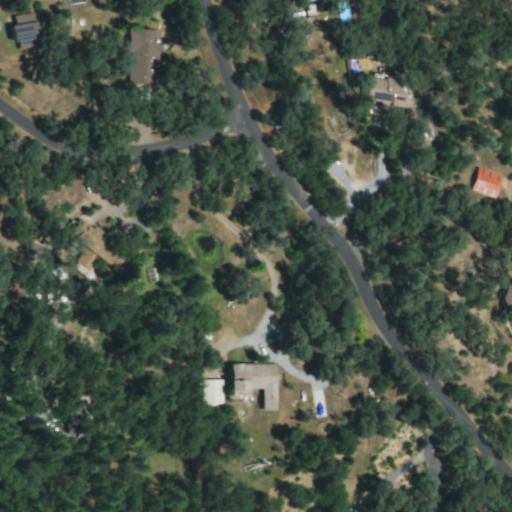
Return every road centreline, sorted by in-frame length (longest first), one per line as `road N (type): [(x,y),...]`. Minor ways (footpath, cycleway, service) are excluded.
road 1 (residential): [(511,455),(430,376),(247,117),(207,0)]
road 2 (residential): [(247,117),(142,149),(57,142),(0,101)]
